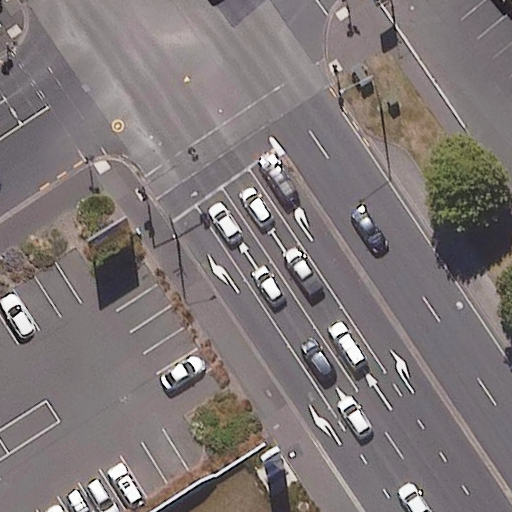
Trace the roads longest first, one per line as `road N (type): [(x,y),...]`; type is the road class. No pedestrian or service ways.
road 1 (secondary): [(437,511),(127,55)]
road 2 (secondary): [(209,3),(289,96),(511,423)]
road 3 (unclassified): [(0,138),(127,55)]
